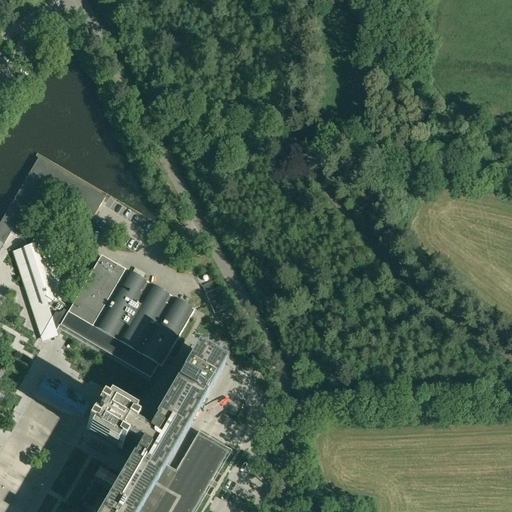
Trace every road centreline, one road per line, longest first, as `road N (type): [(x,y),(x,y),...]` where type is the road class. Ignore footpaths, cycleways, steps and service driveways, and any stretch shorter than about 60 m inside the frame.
road 1 (tertiary): [(285,511),(281,381),(78,0)]
road 2 (track): [(287,0),(289,139),(402,274),(490,354),(511,364)]
